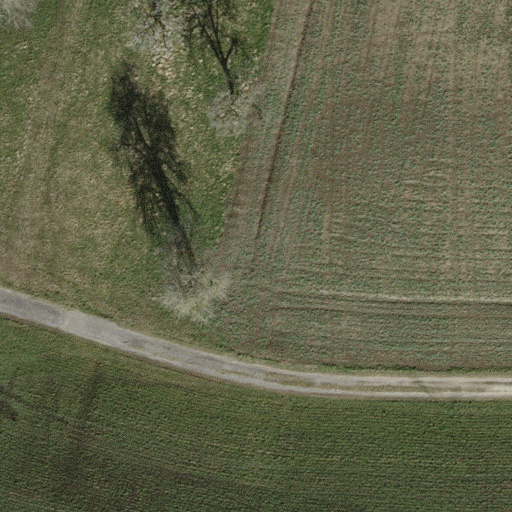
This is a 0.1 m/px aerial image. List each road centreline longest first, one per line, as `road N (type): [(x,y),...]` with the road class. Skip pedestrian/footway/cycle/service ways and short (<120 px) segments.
road 1 (track): [(0,301),(224,373),(511,386)]
road 2 (track): [(0,261),(67,0)]
